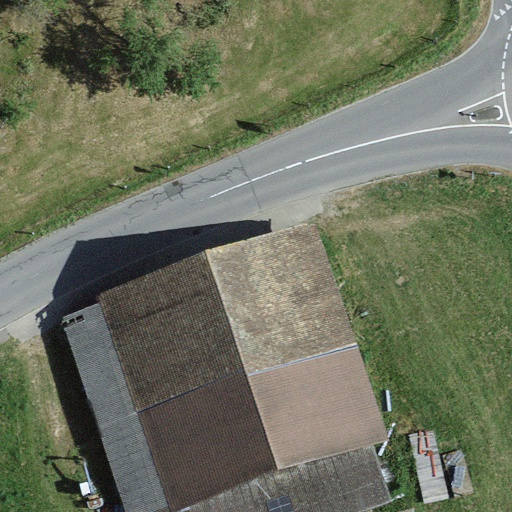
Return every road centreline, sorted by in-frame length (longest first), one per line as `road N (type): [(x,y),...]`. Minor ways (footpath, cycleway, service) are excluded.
road 1 (tertiary): [(0,295),(274,173)]
road 2 (tertiary): [(511,62),(274,173)]
road 3 (tertiary): [(274,173),(396,152),(511,147)]
